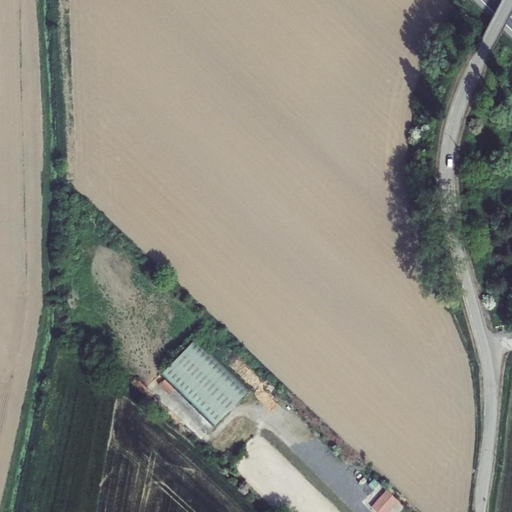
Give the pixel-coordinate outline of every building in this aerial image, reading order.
[(237,377),(196,339),(162,376),(208,420),(237,377)] [(207,421),(160,377),(155,382),(203,427),(207,421)] [(250,390),(237,377),(208,420),(216,427),(250,390)] [(246,416),(227,427),(236,441),(255,430),(246,416)] [(214,428),(207,421),(203,427),(209,434),(214,428)] [(386,490),(369,507),(374,511),(389,511),(399,502),(386,490)]
